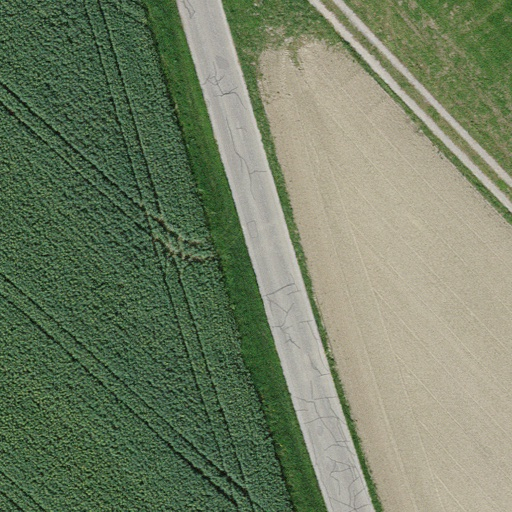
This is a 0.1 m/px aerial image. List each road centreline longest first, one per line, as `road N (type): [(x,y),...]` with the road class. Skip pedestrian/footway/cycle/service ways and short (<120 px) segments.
road 1 (unclassified): [(199,0),(303,378),(351,511)]
road 2 (track): [(314,0),(511,201)]
